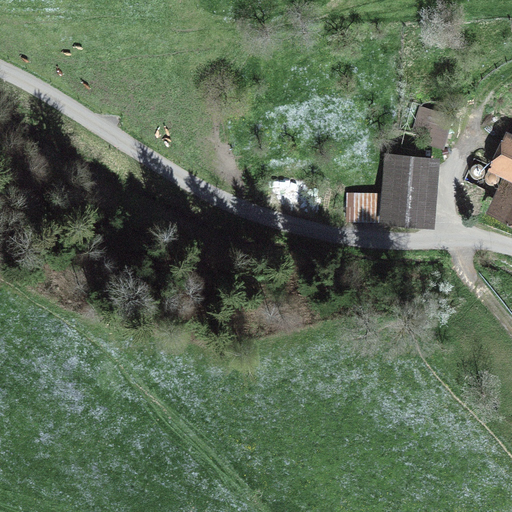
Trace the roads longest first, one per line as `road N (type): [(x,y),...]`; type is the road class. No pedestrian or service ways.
road 1 (unclassified): [(0,69),(184,180),(293,227),(511,248)]
road 2 (track): [(511,71),(479,88),(453,210),(467,279),(511,326)]
